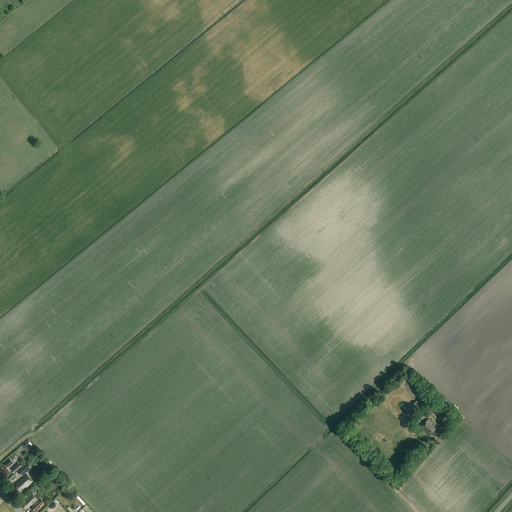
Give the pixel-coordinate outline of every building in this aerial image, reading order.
[(413,406),(419,412),(424,406),(418,400),(413,406)] [(437,428),(428,419),(420,428),(429,437),(431,435),(434,437),(435,436),(436,438),(440,434),(438,433),(439,431),(437,429),(437,428)] [(13,463),(9,459),(5,463),(5,464),(4,465),(0,468),(0,470),(5,477),(10,473),(6,468),(8,467),(13,463)] [(28,462),(18,472),(22,477),(32,467),(28,462)] [(18,464),(11,470),(14,473),(21,467),(18,464)] [(51,470),(44,476),(47,480),(52,476),(51,475),(53,472),(51,470)] [(32,482),(26,475),(12,487),(17,493),(19,492),(20,493),(32,482)] [(37,500),(32,494),(21,504),(22,505),(22,506),(25,509),(26,508),(27,509),(33,503),(35,506),(32,509),(34,511),(35,511),(38,509),(39,509),(41,507),(44,504),(41,500),(39,502),(38,501),(36,504),(34,502),(37,500)]
